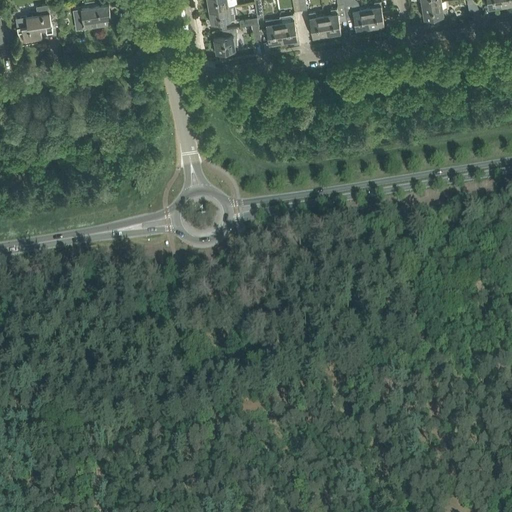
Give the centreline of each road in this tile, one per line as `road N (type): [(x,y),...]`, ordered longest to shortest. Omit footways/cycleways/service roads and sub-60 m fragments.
road 1 (tertiary): [(511,159),(223,204)]
road 2 (tertiary): [(226,221),(511,169)]
road 3 (residential): [(0,83),(129,62),(143,49),(135,0)]
road 4 (residential): [(218,70),(406,40)]
road 5 (residential): [(190,163),(157,0)]
road 6 (tertiary): [(0,249),(121,229)]
